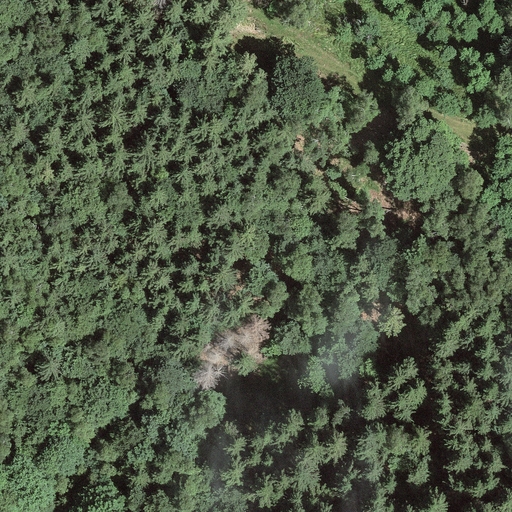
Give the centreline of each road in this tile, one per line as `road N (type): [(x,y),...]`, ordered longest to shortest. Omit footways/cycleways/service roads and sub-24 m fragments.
road 1 (track): [(243,40),(388,293),(420,369),(450,490)]
road 2 (track): [(511,132),(410,107),(325,64),(209,38),(101,0)]
